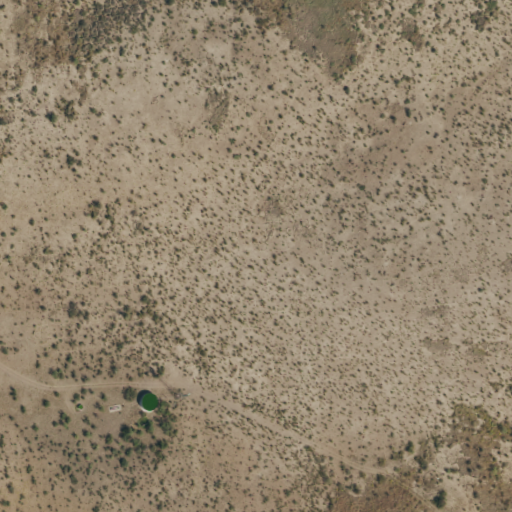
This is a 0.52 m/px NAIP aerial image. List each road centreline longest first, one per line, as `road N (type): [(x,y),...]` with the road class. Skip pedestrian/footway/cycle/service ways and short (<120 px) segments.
road 1 (track): [(83,0),(108,200),(147,339),(182,398),(250,403),(388,457),(480,511)]
road 2 (track): [(182,398),(44,408),(0,393)]
